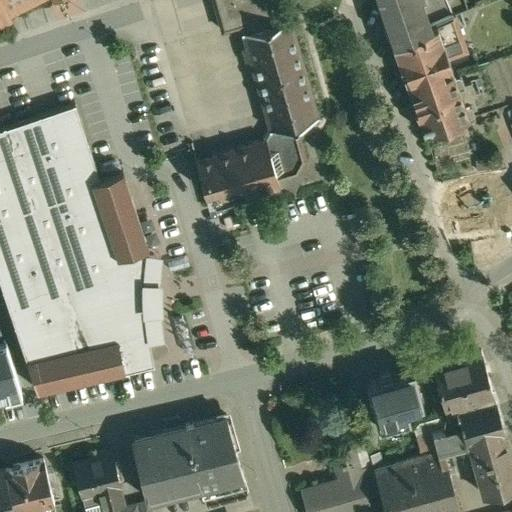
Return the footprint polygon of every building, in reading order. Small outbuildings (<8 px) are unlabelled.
[(0,0),(0,24),(12,18),(11,14),(38,0),(53,0),(53,1),(54,0),(0,0)] [(289,14),(267,20),(265,15),(273,12),(269,0),(213,0),(221,27),(243,21),(245,27),(241,28),(245,42),(242,43),(246,57),(250,56),(269,124),(269,125),(295,118),(317,111),(289,14)] [(378,0),(392,39),(429,24),(429,23),(430,23),(429,22),(452,12),(447,0),(378,0)] [(454,12),(436,20),(443,40),(448,38),(449,41),(463,36),(454,12)] [(429,24),(392,39),(397,53),(396,53),(400,65),(401,64),(408,85),(453,71),(449,58),(443,40),(436,20),(430,23),(429,23),(429,24)] [(453,71),(408,85),(423,129),(473,113),(471,106),(476,105),(472,95),(475,94),(470,79),(458,83),(453,71)] [(74,98),(0,123),(0,277),(36,385),(38,385),(38,384),(153,358),(149,340),(147,325),(144,306),(143,290),(143,276),(145,259),(147,241),(122,165),(99,173),(93,153),(74,98)] [(263,134),(194,153),(203,186),(205,187),(240,177),(244,192),(279,182),(276,174),(284,171),(286,167),(291,170),(297,168),(305,153),(295,118),(269,125),(269,124),(268,124),(263,133),(263,134)] [(501,169),(477,172),(479,185),(503,181),(501,169)] [(477,172),(459,174),(461,187),(479,185),(477,172)] [(511,185),(480,189),(485,227),(500,225),(500,224),(511,222),(511,185)] [(480,189),(446,194),(459,230),(461,230),(469,229),(485,227),(480,189)] [(0,338),(0,394),(21,389),(13,359),(5,337),(0,338)] [(481,347),(433,360),(443,399),(491,386),(481,347)] [(413,365),(365,378),(377,423),(409,414),(406,404),(422,400),(413,365)] [(493,393),(456,403),(464,435),(502,425),(493,393)] [(464,435),(456,403),(445,409),(443,417),(441,424),(444,441),(453,438),(464,435)] [(225,409),(131,433),(146,494),(199,481),(201,490),(244,479),(245,482),(246,482),(225,409)] [(443,417),(430,420),(432,427),(441,424),(443,417)] [(464,435),(453,438),(454,443),(469,438),(469,439),(470,439),(483,490),(511,481),(511,458),(502,425),(464,435)] [(431,427),(416,432),(420,448),(436,443),(431,427)] [(396,455),(372,462),(384,504),(385,511),(448,511),(461,509),(445,445),(454,443),(453,438),(444,441),(436,443),(420,448),(396,455)] [(336,473),(299,483),(307,511),(354,511),(384,504),(372,462),(366,441),(330,451),(336,473)] [(108,451),(75,460),(74,458),(72,459),(81,493),(84,492),(84,490),(98,487),(104,505),(122,500),(110,448),(107,449),(108,451)] [(43,455),(20,461),(18,460),(12,460),(10,462),(3,464),(14,507),(15,511),(25,511),(24,506),(54,498),(43,455)] [(3,463),(0,463),(0,511),(1,511),(1,510),(14,507),(3,464),(3,463)] [(137,511),(134,500),(121,504),(123,511),(137,511)]
